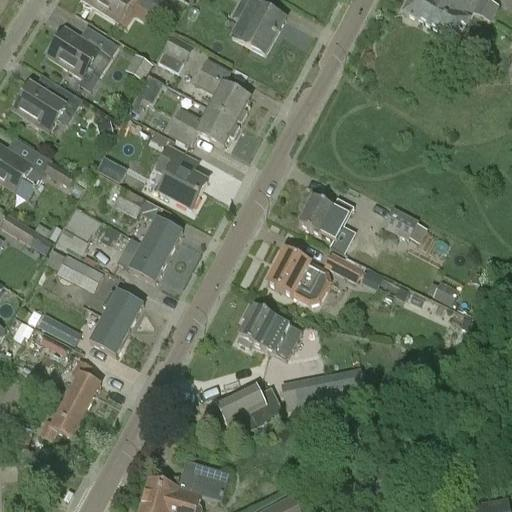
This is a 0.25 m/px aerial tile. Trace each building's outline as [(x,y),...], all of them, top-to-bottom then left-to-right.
[(128,0),(86,0),(83,5),(119,28),(119,27),(133,5),(134,3),(128,0)] [(137,0),(135,4),(134,6),(160,22),(169,9),(155,0),(137,0)] [(408,0),(400,16),(454,46),(466,23),(471,26),(475,19),(490,27),(498,10),(483,3),(484,0),(408,0)] [(242,25),(232,43),(266,62),(287,25),(271,16),(252,7),(242,25)] [(65,33),(46,63),(81,85),(88,74),(100,82),(119,52),(87,32),(80,42),(65,33)] [(172,40),(158,68),(178,78),(184,67),(186,68),(194,52),(172,40)] [(208,64),(194,90),(217,102),(210,114),(237,128),(238,126),(241,128),(246,117),(244,116),(250,104),(224,89),(231,77),(208,64)] [(148,81),(130,115),(139,120),(142,114),(139,112),(144,104),(153,109),(164,89),(148,81)] [(30,89),(13,116),(49,139),(58,124),(66,110),(76,115),(82,104),(73,99),(55,88),(48,100),(30,89)] [(181,113),(166,139),(190,152),(198,138),(224,152),(230,141),(233,143),(239,132),(236,130),(237,128),(210,114),(204,126),(181,113)] [(0,150),(0,187),(15,197),(22,187),(36,195),(44,180),(31,172),(31,171),(7,155),(0,150)] [(168,152),(155,176),(167,182),(158,198),(192,216),(208,187),(193,179),(198,168),(168,152)] [(51,166),(44,177),(46,178),(69,192),(75,181),(51,166)] [(125,194),(115,212),(136,223),(139,218),(147,222),(153,210),(146,206),(146,205),(125,194)] [(313,201),(298,229),(321,241),(322,239),(334,246),(353,212),(340,205),(335,213),(313,201)] [(393,213),(383,232),(409,246),(409,245),(419,250),(427,235),(417,230),(419,227),(393,213)] [(58,247),(57,249),(80,263),(82,260),(83,261),(101,229),(76,214),(57,246),(58,247)] [(8,219),(0,232),(31,252),(39,239),(8,219)] [(143,250),(169,264),(183,238),(158,224),(157,224),(156,226),(143,250)] [(131,243),(117,268),(129,275),(129,276),(155,290),(169,264),(143,250),(131,243)] [(181,248),(169,287),(183,292),(195,252),(181,248)] [(360,248),(352,263),(371,273),(379,258),(360,248)] [(285,254),(267,289),(292,302),(310,311),(321,308),(331,287),(328,277),(311,268),(285,254)] [(53,255),(45,269),(58,276),(57,278),(94,299),(104,279),(67,259),(66,262),(53,255)] [(332,258),(324,272),(357,289),(364,275),(332,258)] [(369,274),(364,282),(380,290),(384,281),(369,274)] [(111,295),(103,311),(108,314),(104,322),(130,336),(143,310),(117,296),(116,298),(111,295)] [(239,342),(237,347),(250,354),(252,349),(275,360),(286,366),(302,336),(290,330),(255,312),(249,309),(242,322),(248,325),(239,342)] [(45,320),(38,332),(74,352),(81,340),(45,320)] [(104,322),(90,348),(116,362),(130,336),(104,322)] [(78,383),(65,406),(86,417),(101,390),(86,382),(91,371),(80,365),(72,380),(78,383)] [(344,376),(285,391),(291,413),(350,398),(344,376)] [(256,387),(215,408),(226,431),(228,430),(233,440),(240,442),(284,420),(271,393),(261,398),(256,387)] [(47,426),(39,440),(52,447),(57,437),(71,445),(86,417),(65,406),(53,429),(47,426)] [(10,437),(5,452),(27,458),(31,443),(34,435),(13,429),(11,437),(10,437)] [(395,463),(311,506),(314,511),(357,511),(407,487),(395,463)] [(149,484),(140,511),(198,511),(199,510),(202,500),(221,505),(229,479),(187,466),(178,493),(149,484)] [(299,511),(293,499),(268,511),(299,511)] [(509,511),(508,503),(492,506),(492,511),(509,511)]
